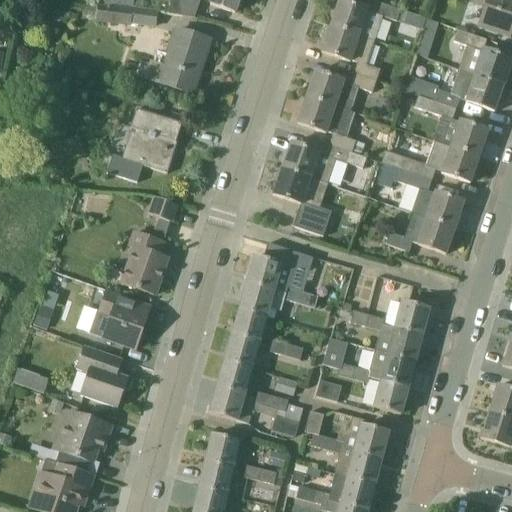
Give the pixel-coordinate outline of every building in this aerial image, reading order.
[(103,0),(103,7),(142,11),(143,0),(141,0),(103,0)] [(172,0),(167,15),(194,20),(200,0),(211,0),(210,5),(235,14),(239,0),(172,0)] [(481,22),(511,32),(511,29),(511,3),(502,0),(473,0),(473,4),(485,8),(481,22)] [(374,13),(368,11),(339,1),(330,27),(359,37),(374,43),(382,19),(396,23),(399,12),(378,4),(374,13)] [(142,11),(103,7),(96,6),(94,23),(130,28),(130,25),(154,28),(156,13),(142,11)] [(425,21),(399,12),(396,23),(421,32),(425,21)] [(427,21),(423,34),(435,38),(439,25),(427,21)] [(374,43),(359,37),(330,27),(321,54),(350,63),(350,62),(357,64),(353,75),(376,83),(380,72),(366,67),(374,43)] [(210,41),(177,31),(159,84),(192,95),(210,41)] [(480,40),(457,32),(453,43),(476,51),(480,40)] [(511,60),(482,50),(478,61),(467,57),(465,56),(459,72),(460,72),(503,87),(511,61),(511,60)] [(437,91),(433,103),(456,110),(459,100),(466,102),(466,103),(494,113),(503,87),(460,72),(452,96),(437,91)] [(357,89),(372,94),(376,83),(353,75),(349,86),(343,84),(343,82),(315,73),(306,99),(335,108),(349,113),(357,89)] [(46,88),(47,77),(36,76),(35,87),(46,88)] [(453,120),(456,110),(433,103),(418,98),(415,109),(447,120),(439,145),(479,158),(488,132),(453,120)] [(335,108),(306,99),(297,125),(326,134),(335,108)] [(121,161),(112,158),(107,175),(137,185),(143,167),(167,175),(174,152),(173,151),(182,125),(139,111),(139,110),(138,110),(131,129),(132,130),(121,161)] [(328,147),(351,155),(355,144),(331,135),(328,147)] [(310,180),(311,180),(320,153),(291,143),(282,170),(310,180)] [(479,158),(439,145),(434,143),(429,159),(426,167),(401,158),(397,170),(431,182),(435,171),(441,174),(441,175),(470,185),(479,158)] [(355,144),(351,155),(360,158),(365,147),(355,144)] [(351,155),(328,147),(324,158),(347,166),(347,165),(363,170),(366,160),(360,158),(351,155)] [(273,196),(300,206),(302,206),(303,204),(311,180),(310,180),(282,170),(273,196)] [(428,193),(431,182),(397,170),(393,182),(419,191),(411,215),(415,216),(425,220),(455,230),(463,203),(435,194),(434,195),(428,193)] [(154,219),(158,220),(169,223),(171,224),(177,208),(153,199),(147,216),(154,219)] [(302,206),(300,206),(292,228),(322,239),(331,214),(303,204),(302,206)] [(346,222),(358,226),(362,214),(350,210),(346,222)] [(164,240),(169,223),(158,220),(153,237),(164,240)] [(455,230),(425,220),(417,246),(446,256),(455,230)] [(163,244),(135,234),(130,248),(134,250),(122,286),(154,297),(163,272),(160,271),(164,259),(158,257),(163,244)] [(409,254),(412,244),(413,243),(407,241),(404,240),(390,235),(386,246),(409,254)] [(309,274),(313,259),(268,244),(263,260),(282,266),(309,274)] [(254,258),(247,284),(275,292),(282,266),(254,258)] [(0,312),(8,288),(0,284),(0,312)] [(286,295),(275,292),(247,284),(239,310),(267,318),(270,309),(281,313),(285,301),(300,306),(303,294),(288,290),(286,295)] [(135,352),(150,307),(106,292),(97,315),(109,319),(102,341),(135,352)] [(318,298),(303,294),(300,306),(315,310),(318,298)] [(401,303),(394,329),(422,337),(429,310),(401,303)] [(34,328),(47,333),(54,313),(41,309),(34,328)] [(260,344),(267,318),(239,310),(232,336),(260,344)] [(365,329),(369,317),(353,313),(350,325),(365,329)] [(381,333),(383,326),(384,321),(369,317),(365,329),(379,333),(381,333)] [(381,333),(379,333),(374,353),(415,363),(422,337),(394,329),(383,326),(381,333)] [(260,344),(232,336),(224,363),(252,370),(260,344)] [(511,341),(503,367),(511,370),(511,341)] [(283,358),(287,347),(271,342),(268,354),(283,358)] [(302,351),(287,347),(283,358),(299,362),(302,351)] [(115,377),(121,362),(84,348),(76,372),(87,376),(80,398),(115,411),(126,381),(115,377)] [(369,379),(380,382),(408,389),(415,363),(374,353),(368,373),(370,373),(369,379)] [(245,397),(252,370),(224,363),(217,389),(245,397)] [(351,381),(354,369),(339,365),(336,377),(351,381)] [(367,385),(369,379),(370,373),(368,373),(354,369),(351,381),(367,385)] [(12,386),(27,390),(32,376),(17,371),(12,386)] [(278,380),(274,392),(292,398),(296,385),(278,380)] [(400,415),(408,389),(380,382),(373,408),(400,415)] [(340,389),(319,383),(315,399),(336,404),(340,389)] [(489,413),(511,420),(511,391),(497,387),(489,413)] [(254,399),(245,397),(217,389),(209,415),(248,426),(251,413),(253,406),(269,410),(272,398),(256,394),(254,399)] [(287,403),(272,398),(269,410),(284,414),(286,406),(287,403)] [(49,410),(60,414),(63,405),(52,401),(49,410)] [(298,425),(302,411),(286,406),(284,414),(282,421),(298,425)] [(304,433),(313,436),(318,437),(324,417),(310,413),(304,433)] [(511,420),(489,413),(481,440),(510,448),(511,449),(511,420)] [(61,435),(58,433),(51,452),(57,454),(53,465),(63,469),(84,475),(88,464),(91,465),(95,452),(101,454),(109,429),(67,415),(61,435)] [(294,438),(298,425),(282,421),(275,419),(271,433),(292,439),(294,438)] [(388,433),(360,426),(353,452),(381,460),(388,433)] [(0,445),(8,448),(11,439),(0,434),(0,445)] [(205,462),(232,469),(239,442),(212,436),(205,462)] [(325,451),(328,440),(318,437),(313,436),(310,447),(325,451)] [(343,444),(328,440),(325,451),(340,455),(342,449),(343,444)] [(335,476),(374,486),(381,460),(353,452),(342,449),(340,455),(335,476)] [(287,457),(270,453),(267,466),(283,470),(287,457)] [(205,462),(199,489),(226,496),(232,469),(205,462)] [(302,485),(305,476),(306,469),(295,466),(291,482),(302,485)] [(241,479),(258,483),(261,471),(244,467),(241,479)] [(93,478),(84,475),(63,469),(59,482),(39,475),(27,511),(29,511),(75,511),(82,494),(87,496),(93,478)] [(320,473),(306,469),(305,476),(318,480),(320,473)] [(276,474),(261,471),(258,483),(273,486),(276,474)] [(276,474),(273,486),(280,488),(284,473),(277,471),(276,474)] [(328,503),(363,511),(367,511),(374,486),(335,476),(330,496),(328,503)] [(311,504),(315,492),(299,488),(297,494),(296,500),(311,504)] [(222,511),(226,496),(199,489),(193,511),(222,511)] [(288,492),(286,498),(287,498),(295,500),(296,500),(297,494),(288,492)] [(330,496),(315,492),(311,504),(320,507),(326,508),(328,503),(330,496)] [(363,511),(328,503),(326,508),(320,507),(318,511),(363,511)]
